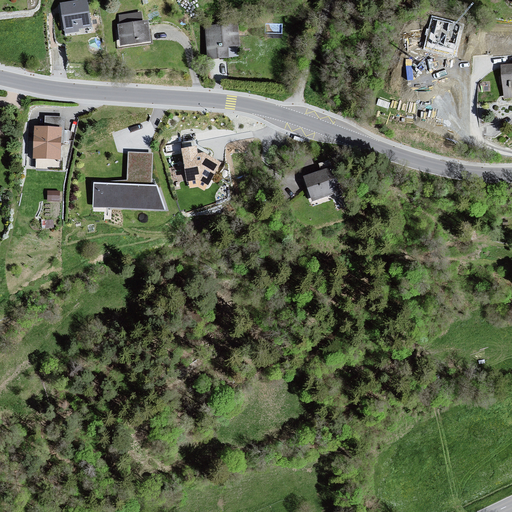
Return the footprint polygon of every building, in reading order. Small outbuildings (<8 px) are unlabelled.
[(61,0),(66,30),(93,26),(89,0),(61,0)] [(120,29),(116,29),(119,53),(149,49),(147,27),(142,28),(141,16),(118,19),(120,29)] [(238,27),(204,28),(206,66),(229,65),(229,51),(239,50),(238,27)] [(511,67),(498,68),(499,103),(511,102),(511,67)] [(65,124),(65,115),(46,114),(46,123),(65,124)] [(61,133),(34,132),(32,165),(60,166),(61,133)] [(127,181),(94,181),(94,205),(162,207),(163,182),(153,182),(154,150),(128,149),(127,181)] [(248,151),(234,151),(234,180),(248,180),(248,151)] [(206,159),(180,161),(183,188),(198,187),(208,193),(223,171),(206,159)] [(328,172),(301,180),(309,210),(337,201),(328,172)]
